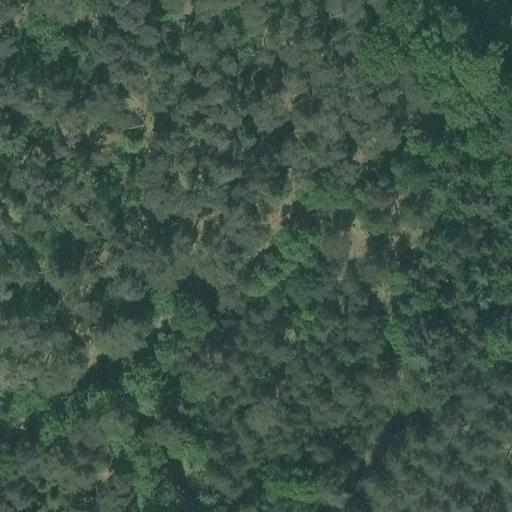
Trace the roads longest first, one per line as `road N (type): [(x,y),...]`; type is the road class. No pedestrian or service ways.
road 1 (track): [(488,85),(105,361),(196,511)]
road 2 (track): [(100,364),(0,198)]
road 3 (track): [(105,361),(0,437)]
